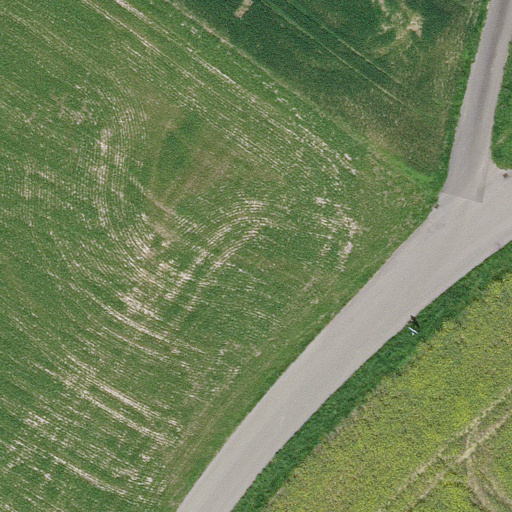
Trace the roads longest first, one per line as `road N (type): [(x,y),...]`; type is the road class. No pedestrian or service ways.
road 1 (tertiary): [(485,225),(284,417),(212,511)]
road 2 (residential): [(485,225),(472,167),(505,0)]
